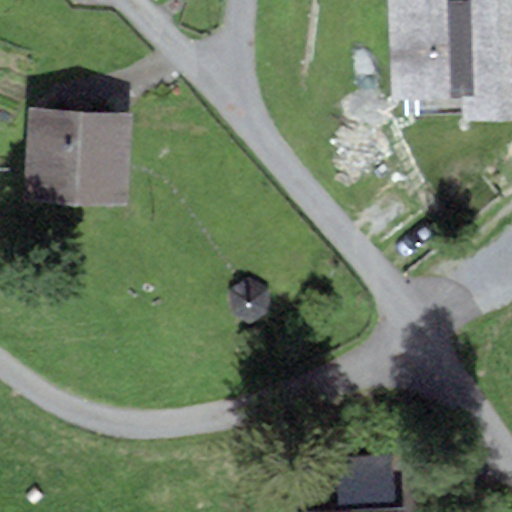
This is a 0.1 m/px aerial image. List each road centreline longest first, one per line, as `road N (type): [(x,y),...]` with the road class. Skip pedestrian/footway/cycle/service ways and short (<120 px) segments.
road 1 (unclassified): [(424,336),(195,424),(98,419),(49,397),(0,361)]
road 2 (residential): [(234,72),(252,129),(424,336)]
road 3 (residential): [(424,336),(511,462)]
road 4 (residential): [(234,72),(203,69),(127,0)]
